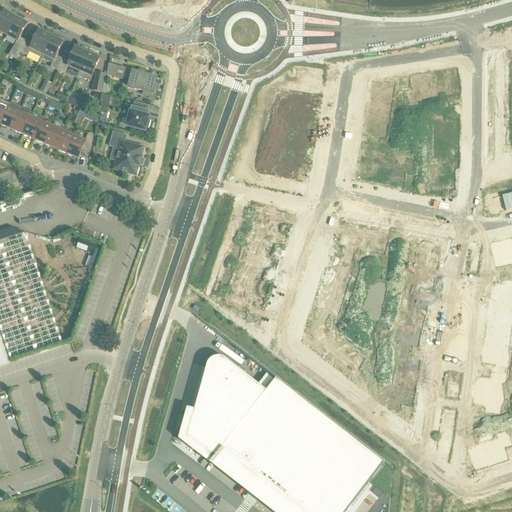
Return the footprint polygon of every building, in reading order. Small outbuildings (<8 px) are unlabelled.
[(0,32),(6,36),(17,17),(10,14),(10,15),(5,12),(0,20),(0,32)] [(20,53),(26,42),(20,39),(27,25),(22,22),(23,21),(17,17),(6,36),(17,42),(9,56),(17,60),(20,53)] [(41,59),(52,36),(45,33),(45,34),(40,32),(33,46),(26,42),(20,53),(27,57),(29,53),(41,59)] [(58,71),(63,60),(56,57),(63,43),(58,41),(59,39),(52,36),(41,59),(43,56),(54,61),(51,68),(58,71)] [(78,77),(88,52),(81,50),(81,51),(76,49),(70,63),(63,60),(58,71),(65,75),(68,67),(80,72),(78,77)] [(88,52),(78,77),(90,82),(100,59),(94,57),(95,55),(88,52)] [(505,61),(502,62),(505,71),(508,70),(510,77),(511,76),(511,52),(503,56),(505,61)] [(110,65),(107,76),(115,78),(118,67),(110,65)] [(145,76),(145,74),(145,73),(140,71),(139,74),(133,72),(130,82),(129,88),(145,92),(144,96),(155,99),(158,87),(155,87),(157,79),(145,76)] [(456,71),(445,72),(448,91),(459,89),(456,71)] [(445,72),(434,74),(437,93),(448,91),(445,72)] [(103,93),(106,76),(96,74),(93,91),(103,93)] [(434,74),(423,76),(426,95),(437,93),(434,74)] [(423,76),(412,78),(415,97),(426,95),(423,76)] [(38,93),(45,95),(49,82),(41,80),(38,93)] [(372,83),(370,93),(389,96),(391,86),(372,83)] [(19,85),(16,90),(24,94),(27,89),(19,85)] [(33,92),(30,97),(38,101),(40,96),(33,92)] [(370,93),(369,103),(388,106),(389,96),(370,93)] [(106,107),(107,96),(99,96),(98,107),(106,107)] [(0,125),(1,126),(10,105),(0,100),(0,99),(0,98),(0,125)] [(266,143),(261,172),(298,179),(300,162),(297,161),(298,152),(301,152),(302,146),(308,147),(314,104),(280,98),(272,144),(266,143)] [(50,100),(48,105),(57,109),(59,104),(50,100)] [(135,103),(133,109),(132,109),(131,113),(130,113),(126,127),(145,132),(146,129),(149,130),(151,121),(148,121),(149,118),(147,117),(148,113),(147,113),(148,107),(135,103)] [(369,103),(367,114),(386,117),(388,106),(369,103)] [(10,105),(1,126),(12,131),(20,113),(21,109),(10,105)] [(20,113),(12,131),(23,135),(31,118),(32,114),(21,109),(20,113)] [(72,125),(77,126),(79,118),(87,120),(89,113),(75,110),(72,125)] [(367,114),(365,124),(384,127),(386,117),(367,114)] [(34,140),(42,123),(31,118),(23,135),(34,140)] [(45,145),(53,128),(42,123),(34,140),(45,145)] [(365,124),(364,134),(383,137),(384,127),(365,124)] [(439,124),(439,134),(458,134),(458,124),(439,124)] [(56,150),(64,133),(53,128),(45,145),(56,150)] [(143,166),(144,160),(142,160),(143,158),(141,158),(143,149),(125,144),(127,136),(113,132),(109,147),(113,148),(110,160),(117,162),(115,170),(136,176),(138,167),(140,168),(141,166),(143,166)] [(67,155),(74,137),(64,133),(56,150),(67,155)] [(74,137),(67,155),(78,160),(83,149),(90,150),(93,135),(89,134),(85,142),(74,137)] [(439,134),(439,145),(458,145),(458,134),(439,134)] [(439,145),(439,156),(458,156),(458,145),(439,145)] [(439,156),(438,167),(458,167),(458,156),(439,156)] [(362,159),(359,177),(369,180),(373,161),(362,159)] [(373,161),(369,180),(380,182),(384,163),(373,161)] [(384,163),(380,182),(391,184),(395,165),(384,163)] [(395,165),(391,184),(402,186),(406,168),(395,165)] [(434,167),(434,178),(454,178),(454,168),(458,168),(458,167),(438,167),(434,167)] [(434,178),(434,190),(454,190),(454,178),(434,178)] [(251,202),(249,208),(258,211),(255,218),(268,223),(272,209),(251,202)] [(272,209),(268,223),(281,227),(283,220),(292,223),(293,217),(272,209)] [(245,222),(243,227),(264,234),(268,223),(255,218),(253,225),(245,222)] [(268,223),(264,234),(285,242),(287,237),(278,234),(281,227),(268,223)] [(344,225),(340,246),(362,251),(366,229),(344,225)] [(243,227),(241,233),(249,236),(247,243),(259,247),(264,234),(243,227)] [(366,229),(362,251),(384,255),(388,234),(366,229)] [(0,363),(9,361),(9,360),(60,343),(24,234),(15,230),(0,234),(0,363)] [(264,234),(259,247),(272,252),(274,244),(283,248),(285,242),(264,234)] [(102,248),(79,239),(76,249),(87,253),(89,256),(85,267),(94,271),(102,248)] [(506,241),(491,245),(496,267),(511,264),(506,241)] [(236,247),(234,252),(255,259),(259,247),(247,243),(244,250),(236,247)] [(422,243),(419,254),(438,259),(441,248),(422,243)] [(259,247),(255,259),(276,266),(278,261),(270,258),(272,252),(259,247)] [(234,252),(232,257),(240,261),(238,267),(251,271),(255,259),(234,252)] [(419,254),(417,265),(436,269),(438,259),(419,254)] [(255,259),(251,271),(264,276),(266,269),(275,272),(276,266),(255,259)] [(333,260),(329,270),(350,277),(353,267),(333,260)] [(417,265),(414,275),(433,280),(436,269),(417,265)] [(227,271),(226,276),(247,284),(251,271),(238,267),(235,274),(227,271)] [(329,270),(326,280),(347,287),(350,277),(329,270)] [(251,271),(247,284),(268,291),(270,286),(261,283),(264,276),(251,271)] [(414,275),(411,286),(431,291),(433,280),(414,275)] [(226,276),(223,282),(232,285),(230,292),(242,296),(247,284),(226,276)] [(326,280),(323,289),(344,296),(347,287),(326,280)] [(492,298),(511,300),(511,282),(506,282),(505,288),(494,287),(493,286),(492,298)] [(247,284),(242,296),(255,300),(257,293),(266,296),(268,291),(247,284)] [(323,289),(319,299),(340,306),(344,296),(323,289)] [(219,296),(217,301),(238,309),(242,296),(230,292),(227,299),(219,296)] [(242,296),(238,309),(259,317),(261,311),(253,308),(255,300),(242,296)] [(492,298),(491,308),(511,311),(511,300),(492,298)] [(319,299),(316,309),(337,316),(340,306),(319,299)] [(408,299),(405,310),(424,315),(427,304),(408,299)] [(511,311),(491,308),(489,319),(511,322),(511,319),(511,311)] [(405,310),(402,321),(422,326),(424,315),(405,310)] [(489,319),(487,330),(510,333),(511,322),(489,319)] [(315,320),(301,338),(310,344),(324,327),(315,320)] [(402,321),(400,331),(419,336),(422,326),(402,321)] [(324,327),(310,344),(318,351),(332,333),(324,327)] [(487,330),(486,340),(508,344),(510,333),(487,330)] [(400,331),(397,343),(417,347),(419,336),(400,331)] [(332,333),(318,351),(326,357),(340,340),(332,333)] [(340,340),(326,357),(334,363),(348,346),(340,340)] [(486,340),(484,351),(507,354),(508,344),(486,340)] [(348,346),(334,363),(341,370),(355,352),(348,346)] [(484,351),(483,362),(506,366),(508,355),(508,354),(507,354),(484,351)] [(355,352),(341,370),(351,377),(364,359),(355,352)] [(195,411),(188,438),(215,459),(220,453),(261,484),(296,511),(348,511),(385,465),(276,380),(275,382),(274,383),(283,391),(279,397),(269,389),(266,393),(258,386),(225,360),(222,359),(220,359),(217,359),(214,360),(211,361),(209,363),(208,366),(195,411)] [(396,359),(394,370),(398,371),(398,370),(417,373),(419,362),(396,359)] [(398,371),(396,381),(415,384),(417,373),(398,370),(398,371)] [(476,385),(475,391),(500,395),(500,394),(502,383),(504,383),(505,377),(493,375),(492,381),(478,379),(477,385),(476,385)] [(395,391),(394,392),(414,395),(415,384),(396,381),(395,391)] [(390,390),(387,408),(400,410),(401,404),(412,406),(414,395),(394,392),(395,391),(390,390)] [(475,391),(474,398),(475,398),(474,404),(488,406),(487,412),(499,414),(502,395),(500,394),(500,395),(475,391)] [(500,440),(490,444),(497,465),(507,462),(503,448),(509,446),(505,434),(499,436),(500,440)] [(490,444),(479,447),(486,468),(497,465),(490,444)] [(479,447),(469,450),(476,472),(486,468),(479,447)]
